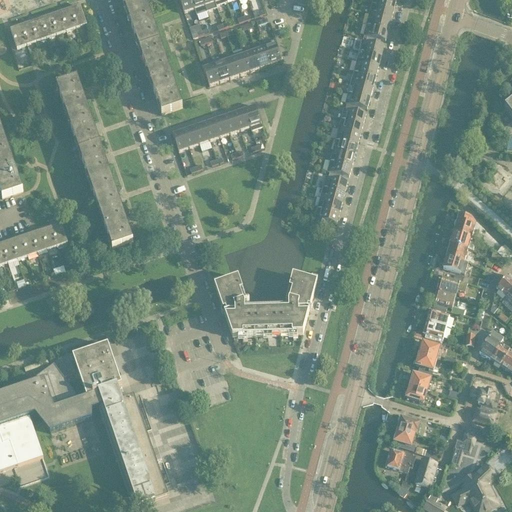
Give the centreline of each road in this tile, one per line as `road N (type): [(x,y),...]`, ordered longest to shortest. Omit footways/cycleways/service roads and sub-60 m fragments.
road 1 (residential): [(413,0),(299,396),(283,494),(293,511)]
road 2 (residential): [(230,369),(99,0)]
road 3 (tertiary): [(358,396),(413,165)]
road 4 (tertiary): [(413,165),(349,393)]
road 5 (tertiary): [(413,165),(458,0)]
road 6 (residential): [(454,423),(493,286),(511,264)]
road 7 (tertiary): [(349,393),(316,511)]
road 8 (tertiary): [(327,511),(358,396)]
